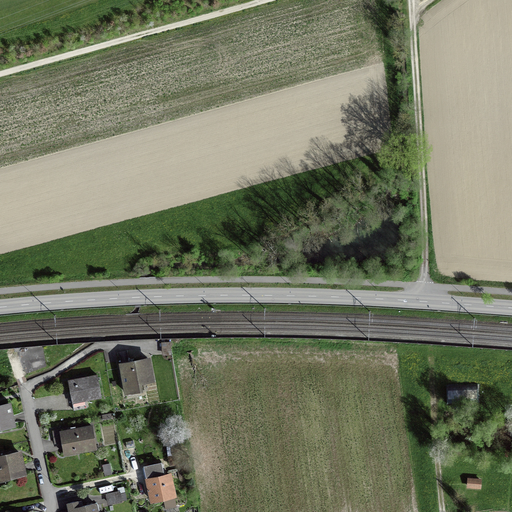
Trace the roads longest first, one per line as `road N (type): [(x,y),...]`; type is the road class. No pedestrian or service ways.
road 1 (secondary): [(0,307),(261,296),(511,309)]
road 2 (track): [(422,303),(412,0)]
road 3 (track): [(0,67),(261,0)]
road 4 (residential): [(25,389),(55,511)]
